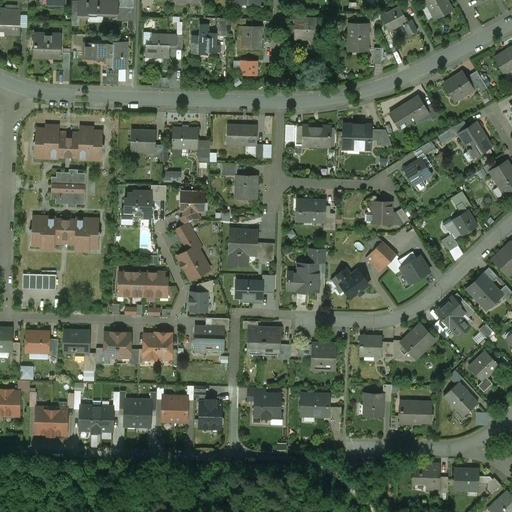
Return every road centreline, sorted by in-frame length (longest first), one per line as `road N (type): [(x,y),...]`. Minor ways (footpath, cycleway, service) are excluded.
road 1 (residential): [(0,449),(232,454),(233,378)]
road 2 (residential): [(4,317),(171,321),(182,291),(157,231)]
road 3 (residential): [(276,102),(77,96),(15,86)]
road 4 (residential): [(511,22),(384,86),(276,102)]
road 5 (residential): [(511,220),(419,307),(394,319),(299,320)]
road 6 (residential): [(276,102),(276,183),(385,186)]
road 7 (residential): [(484,436),(452,447),(351,447)]
